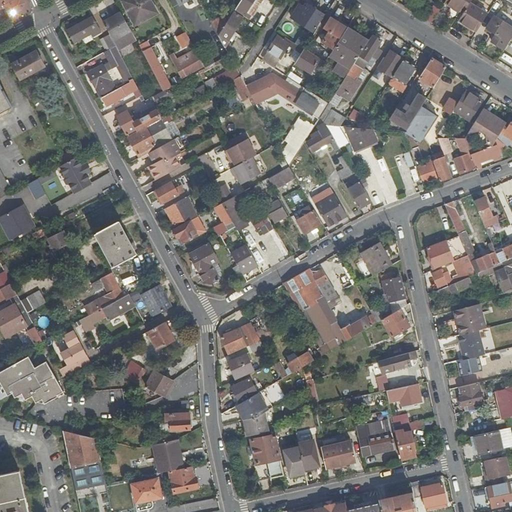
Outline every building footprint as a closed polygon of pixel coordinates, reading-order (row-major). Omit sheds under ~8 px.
[(0,0),(0,8),(1,8),(0,6),(3,5),(9,17),(23,10),(24,3),(23,0),(0,0)] [(149,0),(127,0),(123,3),(135,25),(157,13),(149,0)] [(241,0),(236,9),(240,12),(239,13),(243,16),(246,11),(252,15),(257,8),(256,7),(260,0),(241,0)] [(471,0),(446,0),(445,2),(459,12),(460,11),(463,13),(469,3),(471,0)] [(457,21),(476,33),(487,15),(469,3),(463,13),(458,20),(457,21)] [(293,18),(312,31),(324,14),(310,5),(307,9),(299,4),(299,5),(301,6),(293,18)] [(425,20),(431,23),(439,11),(433,7),(425,20)] [(219,36),(224,46),(243,17),(234,11),(228,21),(219,36)] [(115,46),(117,51),(135,41),(120,13),(102,22),(109,35),(115,46)] [(224,14),(211,22),(219,36),(228,21),(224,14)] [(322,43),(333,50),(346,28),(337,22),(338,21),(331,16),(330,18),(323,27),(329,31),(322,43)] [(491,42),(504,51),(511,37),(511,28),(494,16),(486,29),(495,35),(491,42)] [(74,43),(80,40),(89,35),(90,37),(99,32),(92,18),(67,31),(74,43)] [(346,28),(333,50),(343,56),(350,45),(357,49),(363,39),(346,28)] [(303,49),(303,48),(311,36),(303,31),(295,44),(298,46),(303,49)] [(193,47),(186,32),(177,37),(182,47),(186,45),(188,49),(193,47)] [(89,35),(80,40),(82,45),(92,40),(90,37),(89,35)] [(103,39),(109,49),(115,46),(109,35),(103,39)] [(335,92),(342,97),(349,101),(362,80),(357,77),(362,71),(363,68),(366,64),(370,67),(381,50),(379,49),(378,51),(375,49),(376,47),(381,40),(373,35),(360,56),(359,55),(345,77),(335,92)] [(277,36),(268,51),(280,59),(288,46),(289,44),(277,36)] [(333,50),(330,53),(328,57),(338,63),(334,69),(345,77),(359,55),(367,42),(363,39),(357,49),(350,45),(343,56),(333,50)] [(295,44),(291,41),(289,44),(288,46),(295,50),(298,46),(295,44)] [(117,66),(127,83),(133,79),(117,51),(115,46),(109,49),(103,53),(112,68),(117,66)] [(142,53),(163,91),(171,87),(150,48),(142,53)] [(300,53),(294,62),(310,72),(319,58),(303,48),(303,49),(300,53)] [(202,63),(195,49),(177,59),(174,54),(169,56),(181,78),(204,66),(202,63)] [(384,59),(383,58),(377,68),(392,77),(403,59),(390,50),(384,59)] [(18,61),(11,64),(20,80),(45,66),(36,51),(18,61)] [(268,51),(262,60),(275,68),(280,59),(268,51)] [(322,59),(325,61),(327,58),(328,57),(330,53),(327,51),(322,59)] [(14,53),(7,57),(11,64),(18,61),(14,53)] [(204,66),(205,68),(213,64),(210,58),(202,63),(204,66)] [(403,59),(392,77),(406,85),(416,68),(410,65),(410,64),(403,59)] [(445,68),(432,60),(420,78),(424,81),(433,87),(445,68)] [(495,64),(510,73),(511,70),(498,61),(495,64)] [(88,74),(101,97),(115,89),(106,73),(110,70),(106,64),(88,74)] [(235,67),(204,83),(210,93),(232,81),(241,76),(240,75),(237,70),(235,67)] [(357,77),(362,80),(366,73),(362,71),(357,77)] [(246,87),(252,97),(255,104),(276,92),(302,108),(319,118),(320,117),(326,107),(329,103),(308,89),(286,75),(283,81),(275,76),(272,81),(268,75),(246,87)] [(241,76),(232,81),(243,102),(252,97),(246,87),(241,76)] [(125,94),(133,90),(130,83),(102,98),(106,107),(126,96),(125,94)] [(0,113),(12,108),(0,85),(0,113)] [(24,89),(30,100),(36,96),(30,86),(24,89)] [(457,104),(454,109),(470,119),(481,102),(465,91),(457,104)] [(335,92),(329,103),(336,107),(342,97),(335,92)] [(406,115),(396,109),(390,118),(407,129),(421,107),(427,97),(424,95),(423,97),(419,94),(406,115)] [(443,110),(450,114),(454,109),(457,104),(449,99),(443,110)] [(137,129),(138,131),(162,119),(156,107),(135,118),(134,116),(131,117),(127,110),(117,116),(127,134),(137,129)] [(326,107),(320,117),(323,122),(331,110),(326,107)] [(407,129),(405,132),(414,139),(415,139),(426,122),(431,125),(437,117),(421,107),(407,129)] [(331,110),(323,122),(325,125),(337,126),(340,127),(345,119),(331,110)] [(362,126),(367,118),(353,110),(349,117),(362,126)] [(465,138),(465,140),(476,137),(480,130),(487,134),(489,148),(493,147),(497,139),(505,124),(483,110),(465,138)] [(320,117),(319,118),(315,124),(319,131),(311,136),(313,139),(307,143),(313,152),(320,147),(326,145),(331,142),(333,144),(332,145),(336,151),(340,149),(339,147),(325,125),(323,122),(320,117)] [(138,131),(128,137),(139,158),(148,153),(157,148),(151,137),(167,128),(162,119),(138,131)] [(505,145),(506,145),(509,138),(511,140),(511,120),(510,124),(507,121),(505,124),(497,139),(501,142),(505,145)] [(426,122),(415,139),(421,142),(431,125),(426,122)] [(337,126),(325,125),(339,147),(347,142),(337,126)] [(354,128),(344,127),(351,142),(358,139),(354,128)] [(354,151),(378,141),(373,130),(360,128),(354,128),(358,139),(351,142),(354,151)] [(223,145),(226,149),(247,138),(245,133),(223,145)] [(172,140),(179,154),(185,151),(178,137),(172,140)] [(247,138),(226,149),(227,151),(230,157),(228,158),(233,168),(251,159),(257,156),(247,138)] [(438,138),(443,152),(444,156),(452,153),(451,150),(447,138),(438,138)] [(457,138),(460,147),(463,156),(469,154),(470,154),(465,140),(465,138),(457,138)] [(471,154),(475,168),(481,166),(480,162),(493,158),(495,161),(500,159),(499,155),(496,146),(501,142),(497,139),(493,147),(489,148),(471,154)] [(148,167),(152,174),(165,168),(176,161),(174,157),(179,154),(172,140),(157,148),(148,153),(154,163),(148,167)] [(496,146),(499,155),(505,145),(501,142),(496,146)] [(431,155),(440,181),(452,176),(444,156),(443,152),(431,155)] [(74,158),(73,155),(72,154),(63,159),(65,163),(74,158)] [(469,154),(463,156),(455,159),(460,174),(474,168),(469,154)] [(350,166),(344,155),(339,158),(345,168),(350,166)] [(81,166),(76,157),(74,158),(65,163),(59,166),(65,177),(63,180),(67,185),(69,185),(74,193),(91,184),(86,174),(81,166)] [(182,158),(176,161),(179,167),(185,164),(182,158)] [(260,175),(251,159),(233,168),(230,170),(234,177),(236,176),(242,185),(260,175)] [(165,168),(152,174),(155,180),(179,167),(176,161),(165,168)] [(417,167),(423,184),(437,179),(431,162),(417,167)] [(86,164),(81,166),(86,174),(90,172),(86,164)] [(296,177),(289,166),(268,178),(271,185),(274,190),(296,177)] [(338,172),(342,180),(355,173),(350,166),(345,168),(338,172)] [(0,171),(0,197),(11,192),(0,171)] [(54,175),(51,171),(37,178),(40,183),(54,175)] [(271,185),(268,178),(263,181),(266,187),(271,185)] [(37,180),(27,185),(35,200),(45,194),(37,180)] [(163,203),(178,194),(176,190),(172,182),(156,190),(163,203)] [(346,187),(359,208),(366,204),(363,198),(368,195),(360,182),(351,188),(349,185),(346,187)] [(265,190),(262,183),(254,187),(257,194),(265,190)] [(223,202),(232,197),(225,184),(216,189),(223,202)] [(257,198),(251,187),(246,190),(252,201),(257,198)] [(252,201),(246,190),(232,197),(223,202),(221,203),(222,204),(232,222),(234,224),(236,228),(238,231),(248,225),(239,209),(252,201)] [(347,216),(334,194),(316,205),(329,227),(347,216)] [(366,204),(372,201),(368,195),(363,198),(366,204)] [(184,220),(186,222),(197,216),(187,197),(176,203),(184,220)] [(485,197),(474,202),(485,228),(499,222),(496,215),(492,217),(485,197)] [(274,223),(287,215),(278,200),(273,203),(271,198),(262,203),(274,223)] [(476,273),(493,266),(500,263),(499,260),(496,261),(493,252),(492,253),(478,259),(477,259),(477,261),(475,262),(468,246),(471,244),(453,201),(444,204),(459,236),(468,255),(476,273)] [(174,225),(184,220),(176,203),(156,213),(160,221),(169,216),(174,225)] [(220,235),(226,233),(228,232),(226,228),(225,226),(232,222),(222,204),(215,208),(223,223),(213,228),(218,236),(220,235)] [(310,205),(298,212),(301,217),(296,220),(304,234),(321,225),(310,205)] [(22,206),(0,218),(0,222),(10,242),(34,229),(22,206)] [(198,235),(190,221),(173,230),(178,239),(181,237),(183,243),(198,235)] [(113,268),(136,255),(118,223),(97,234),(114,265),(112,266),(113,268)] [(269,230),(265,223),(260,225),(264,232),(269,230)] [(44,236),(41,231),(29,237),(32,243),(44,236)] [(68,244),(69,244),(63,232),(47,240),(54,252),(68,244)] [(445,241),(453,261),(454,261),(468,255),(459,236),(445,241)] [(435,268),(453,261),(445,241),(427,248),(435,268)] [(496,261),(499,260),(491,242),(489,244),(492,253),(493,252),(496,261)] [(361,253),(374,276),(393,265),(381,243),(361,253)] [(43,263),(70,249),(68,244),(54,252),(41,259),(43,263)] [(220,279),(217,273),(213,266),(218,263),(219,262),(209,244),(190,254),(200,273),(199,273),(204,283),(211,284),(220,279)] [(231,253),(235,251),(231,244),(226,246),(231,253)] [(478,259),(471,244),(468,246),(475,262),(477,261),(477,259),(478,259)] [(502,262),(511,257),(511,244),(503,249),(505,256),(501,258),(501,259),(499,260),(500,263),(502,262)] [(242,273),(257,264),(246,245),(235,251),(231,253),(237,265),(242,273)] [(432,273),(439,290),(476,273),(468,255),(454,261),(459,275),(451,279),(448,271),(442,273),(440,269),(432,273)] [(505,270),(511,267),(511,259),(503,263),(505,270)] [(511,287),(509,279),(505,270),(503,263),(502,262),(500,263),(493,266),(495,271),(504,294),(511,291),(511,287)] [(213,266),(217,273),(222,271),(218,263),(213,266)] [(237,275),(242,273),(237,265),(233,267),(237,275)] [(480,278),(495,271),(493,266),(476,273),(439,290),(442,297),(472,284),(472,283),(480,279),(480,278)] [(313,275),(310,269),(284,284),(322,351),(323,354),(377,323),(373,315),(372,314),(368,316),(367,316),(351,326),(349,323),(341,328),(326,302),(337,296),(322,270),(313,275)] [(0,290),(11,284),(10,282),(7,277),(5,273),(0,275),(0,290)] [(103,309),(123,298),(111,274),(91,285),(95,293),(108,286),(111,293),(87,306),(86,307),(90,315),(99,310),(103,309)] [(389,302),(394,312),(399,309),(403,307),(406,305),(400,278),(393,279),(392,274),(381,276),(384,294),(382,294),(383,302),(389,301),(389,302)] [(65,294),(70,291),(65,280),(59,283),(65,294)] [(25,328),(35,345),(42,341),(39,336),(27,314),(21,302),(11,284),(0,290),(0,304),(6,301),(7,301),(10,300),(13,306),(0,313),(0,318),(2,322),(0,322),(0,327),(6,338),(25,328)] [(171,308),(160,285),(141,295),(153,317),(171,308)] [(21,302),(27,314),(46,304),(40,293),(21,302)] [(135,306),(129,295),(123,298),(103,309),(109,321),(135,306)] [(454,310),(460,335),(478,330),(486,328),(479,304),(454,310)] [(370,310),(372,314),(373,315),(380,311),(377,307),(370,310)] [(384,318),(382,320),(391,336),(409,326),(403,316),(399,309),(394,312),(384,318)] [(99,310),(90,315),(89,316),(92,321),(93,323),(103,317),(99,310)] [(380,311),(373,315),(377,323),(382,320),(384,318),(380,311)] [(83,320),(85,325),(92,321),(89,316),(83,320)] [(174,340),(165,323),(147,332),(157,349),(162,346),(165,345),(174,340)] [(240,327),(250,346),(261,341),(251,323),(240,327)] [(246,345),(238,328),(220,337),(228,354),(246,345)] [(479,357),(485,355),(478,330),(460,335),(458,336),(464,360),(479,357)] [(68,368),(71,373),(91,362),(74,331),(63,337),(69,349),(60,353),(68,368)] [(253,353),(264,347),(261,341),(250,346),(253,353)] [(285,364),(291,373),(303,366),(323,354),(322,351),(314,356),(312,357),(308,351),(285,364)] [(415,351),(377,361),(381,374),(411,365),(409,360),(417,358),(415,351)] [(254,370),(247,354),(228,362),(236,378),(254,370)] [(464,360),(458,361),(462,376),(482,371),(479,357),(464,360)] [(34,406),(42,401),(50,397),(53,401),(58,398),(57,396),(63,393),(46,363),(34,369),(28,358),(0,373),(0,384),(7,397),(12,394),(14,399),(21,395),(24,402),(30,399),(34,406)] [(274,364),(282,378),(287,376),(279,362),(274,364)] [(303,366),(291,373),(294,379),(305,376),(303,366)] [(138,367),(130,380),(137,384),(145,370),(138,367)] [(60,373),(62,378),(71,373),(68,368),(60,373)] [(164,396),(173,382),(154,371),(146,386),(164,396)] [(232,386),(240,403),(257,393),(250,377),(232,386)] [(164,396),(169,394),(175,384),(173,382),(164,396)] [(467,405),(468,411),(484,408),(478,383),(459,387),(461,396),(460,397),(461,406),(467,405)] [(418,384),(386,391),(389,403),(400,400),(402,406),(421,401),(418,384)] [(265,389),(259,392),(269,410),(271,409),(273,407),(267,398),(270,397),(265,389)] [(257,393),(240,403),(235,406),(244,420),(247,436),(269,431),(264,412),(269,410),(259,392),(257,393)] [(314,392),(309,394),(312,407),(317,406),(314,392)] [(361,396),(350,399),(352,409),(363,405),(361,396)] [(50,397),(42,401),(44,406),(53,401),(50,397)] [(264,412),(269,431),(274,430),(271,424),(274,424),(271,409),(269,410),(264,412)] [(189,413),(166,414),(166,421),(170,421),(171,429),(190,429),(189,413)] [(409,423),(407,414),(392,418),(394,427),(409,423)] [(388,420),(356,427),(362,456),(394,448),(388,420)] [(410,429),(409,423),(394,427),(401,459),(416,456),(414,450),(416,450),(412,431),(404,433),(403,431),(410,429)] [(502,448),(498,430),(475,435),(478,453),(502,448)] [(63,431),(70,468),(101,462),(96,439),(63,431)] [(350,432),(319,439),(321,447),(352,440),(350,432)] [(271,477),(284,475),(275,434),(251,439),(256,464),(254,464),(257,480),(271,477)] [(315,439),(299,443),(300,446),(305,469),(321,465),(315,439)] [(178,440),(153,446),(159,473),(162,472),(169,471),(184,468),(182,458),(178,440)] [(352,440),(321,447),(326,468),(357,461),(352,440)] [(289,476),(305,472),(305,469),(300,446),(283,450),(289,476)] [(486,479),(487,487),(505,483),(504,476),(511,474),(508,456),(484,461),(486,471),(488,479),(486,479)] [(101,462),(70,468),(75,491),(105,485),(101,462)] [(184,468),(169,471),(173,494),(198,488),(196,477),(193,478),(190,466),(186,467),(184,468)] [(29,511),(21,472),(0,475),(0,511),(29,511)] [(161,498),(157,480),(132,485),(137,511),(147,509),(146,505),(152,504),(151,500),(161,498)] [(419,481),(410,483),(413,493),(414,498),(423,496),(425,507),(447,503),(443,483),(422,487),(421,485),(420,485),(419,481)] [(511,500),(511,495),(509,482),(505,483),(487,487),(489,496),(492,508),(505,505),(504,502),(511,500)] [(99,511),(94,488),(75,492),(79,511),(99,511)] [(416,511),(414,498),(413,493),(380,501),(382,511),(416,511)] [(355,508),(347,510),(347,511),(381,511),(379,502),(372,504),(355,508)] [(347,511),(347,510),(346,503),(335,505),(335,504),(325,505),(326,507),(324,508),(324,511),(347,511)] [(447,506),(447,503),(425,507),(426,511),(447,506)]
